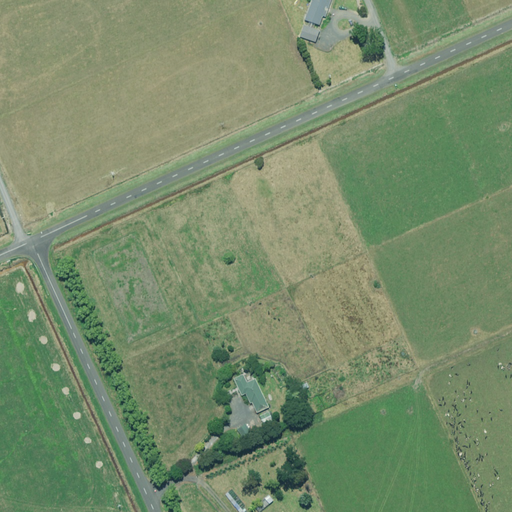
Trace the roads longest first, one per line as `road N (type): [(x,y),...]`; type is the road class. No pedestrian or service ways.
road 1 (unclassified): [(511,24),(32,241)]
road 2 (unclassified): [(32,241),(152,511)]
